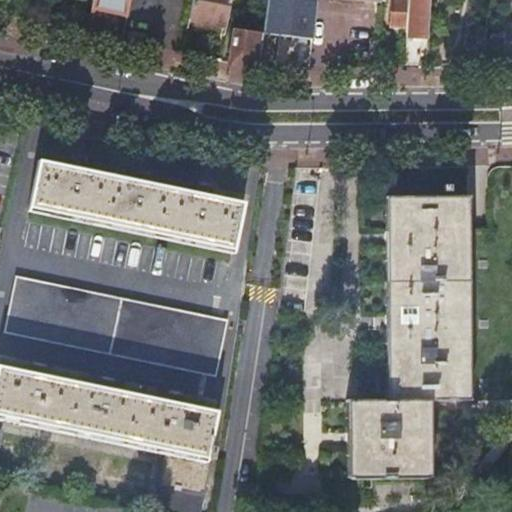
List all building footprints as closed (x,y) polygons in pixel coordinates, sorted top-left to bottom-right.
[(92,0),(91,9),(126,16),(129,0),(92,0)] [(129,0),(126,16),(154,22),(157,0),(129,0)] [(230,0),(193,0),(188,29),(224,37),(230,0)] [(276,0),(272,37),(311,42),(316,0),(276,0)] [(406,27),(408,0),(393,0),(391,25),(406,27)] [(413,0),(411,38),(428,38),(430,0),(413,0)] [(234,29),(229,63),(248,66),(250,54),(259,55),(263,34),(234,29)] [(212,189),(198,186),(196,194),(147,184),(149,176),(135,173),(133,181),(85,171),(87,163),(73,160),(71,168),(39,161),(29,207),(233,250),(243,204),(210,197),(212,189)] [(460,198),(468,198),(468,196),(440,196),(433,196),(409,197),(400,197),(383,197),(383,199),(392,199),(395,400),(387,401),(346,401),(346,402),(354,403),(355,478),(351,478),(351,480),(426,480),(426,478),(423,477),(422,402),(438,402),(470,401),(470,399),(462,399),(460,198)] [(470,399),(468,198),(460,198),(462,399),(470,399)] [(392,199),(383,199),(387,401),(395,400),(392,199)] [(17,277),(15,288),(225,331),(227,320),(17,277)] [(225,331),(15,288),(8,322),(218,364),(225,331)] [(218,364),(8,322),(6,333),(216,376),(218,364)] [(31,375),(0,368),(0,415),(167,451),(159,486),(205,495),(212,460),(207,459),(216,412),(182,405),(183,397),(170,394),(168,403),(114,391),(115,383),(102,380),(100,389),(46,377),(48,369),(33,366),(31,375)]
